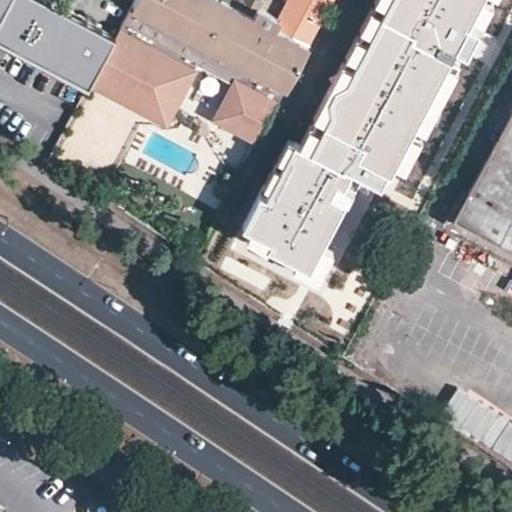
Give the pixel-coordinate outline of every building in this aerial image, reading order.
[(115,34),(86,19),(80,32),(64,23),(68,16),(50,6),(52,2),(48,0),(12,0),(0,25),(0,36),(28,51),(24,58),(56,75),(60,68),(89,83),(90,80),(115,34)] [(0,0),(0,25),(12,0),(0,0)] [(133,0),(131,6),(115,34),(90,80),(147,110),(149,105),(172,98),(177,100),(197,63),(232,82),(221,102),(225,116),(258,134),(325,7),(329,0),(288,0),(280,16),(258,6),(255,12),(241,5),(243,0),(133,0)] [(255,12),(258,6),(260,0),(243,0),(241,5),(255,12)] [(282,156),(262,194),(302,215),(306,208),(373,243),(390,210),(384,207),(394,189),(411,197),(511,3),(511,0),(350,0),(271,150),(282,156)] [(80,32),(86,19),(52,2),(50,6),(68,16),(64,23),(80,32)] [(177,100),(172,98),(149,105),(147,110),(167,120),(177,100)] [(225,116),(221,102),(216,111),(225,116)] [(511,104),(452,215),(511,247),(511,104)] [(94,165),(110,165),(110,148),(95,147),(94,165)] [(235,174),(225,169),(217,186),(226,190),(235,174)]
